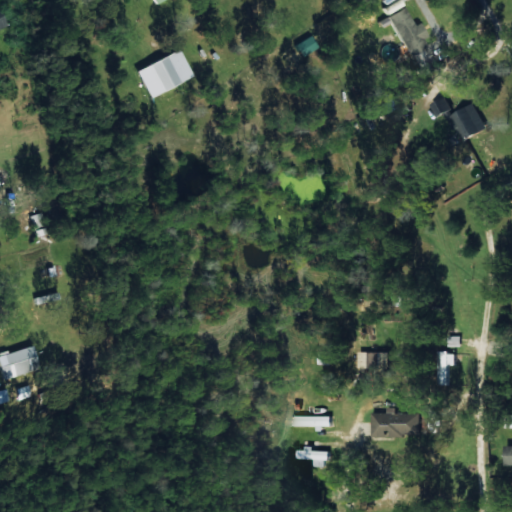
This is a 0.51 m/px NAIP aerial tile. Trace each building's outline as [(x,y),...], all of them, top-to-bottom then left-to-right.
[(415,25),(403,6),(386,17),(412,56),(427,45),(422,39),(428,35),(419,22),(415,25)] [(302,57),(317,46),(309,34),(294,45),(302,57)] [(136,68),(148,96),(192,77),(180,50),(136,68)] [(433,104),(439,117),(454,109),(447,96),(433,104)] [(489,128),(476,103),(454,114),(467,139),(489,128)] [(35,236),(46,232),(40,212),(28,216),(35,236)] [(40,368),(32,345),(0,355),(0,369),(3,379),(40,368)] [(391,351),(362,352),(362,367),(391,366),(391,351)] [(450,385),(451,364),(458,364),(458,352),(440,351),(439,384),(450,385)] [(375,412),(374,436),(421,436),(422,413),(398,413),(398,407),(389,407),(389,412),(375,412)] [(335,416),(294,415),(293,426),(325,427),(325,425),(334,426),(335,416)] [(330,466),(330,449),(307,449),(307,450),(297,450),(297,458),(315,459),(315,466),(330,466)]
